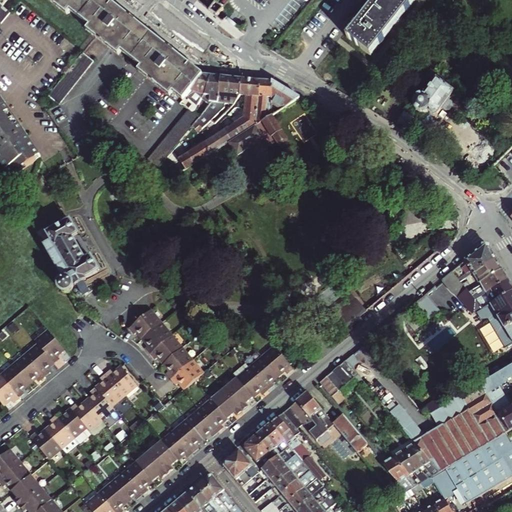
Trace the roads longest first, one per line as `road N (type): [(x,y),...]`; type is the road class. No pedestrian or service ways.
road 1 (secondary): [(165,0),(362,121),(492,219)]
road 2 (residential): [(492,219),(208,460)]
road 3 (residential): [(0,431),(107,341)]
